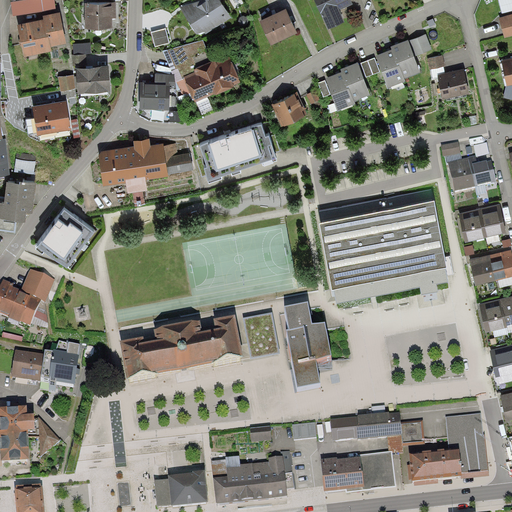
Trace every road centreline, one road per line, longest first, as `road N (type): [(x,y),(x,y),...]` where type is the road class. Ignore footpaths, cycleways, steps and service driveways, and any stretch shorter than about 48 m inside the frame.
road 1 (residential): [(121,117),(148,131),(203,126),(321,59),(459,0)]
road 2 (residential): [(486,385),(380,396),(369,326),(469,308)]
road 3 (unclassified): [(121,117),(0,268)]
road 4 (secondary): [(509,490),(325,511)]
road 5 (residential): [(439,173),(469,308)]
road 6 (residential): [(491,128),(460,0)]
road 7 (residential): [(17,121),(2,0)]
